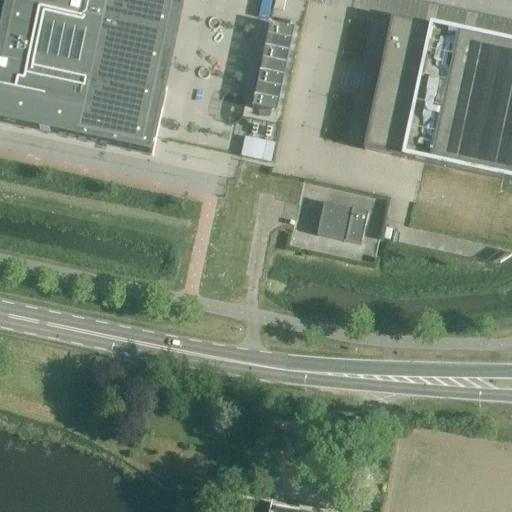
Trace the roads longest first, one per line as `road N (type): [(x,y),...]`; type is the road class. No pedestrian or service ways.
road 1 (primary): [(322,375),(0,315)]
road 2 (primary): [(322,375),(511,397)]
road 3 (primary): [(511,372),(322,375)]
